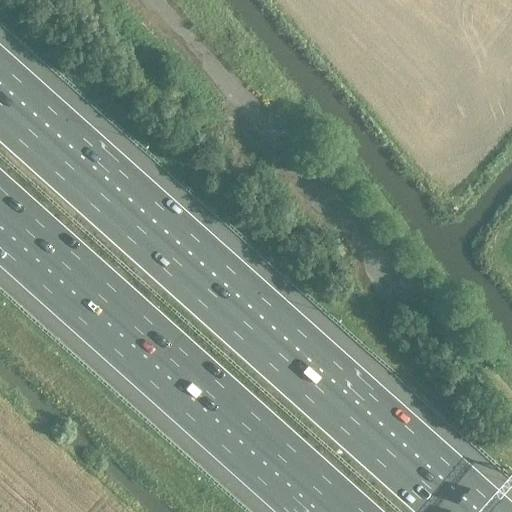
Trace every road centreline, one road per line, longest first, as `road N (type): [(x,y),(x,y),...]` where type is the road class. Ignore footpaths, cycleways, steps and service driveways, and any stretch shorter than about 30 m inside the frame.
road 1 (motorway): [(459,511),(0,100)]
road 2 (motorway): [(0,213),(333,511)]
